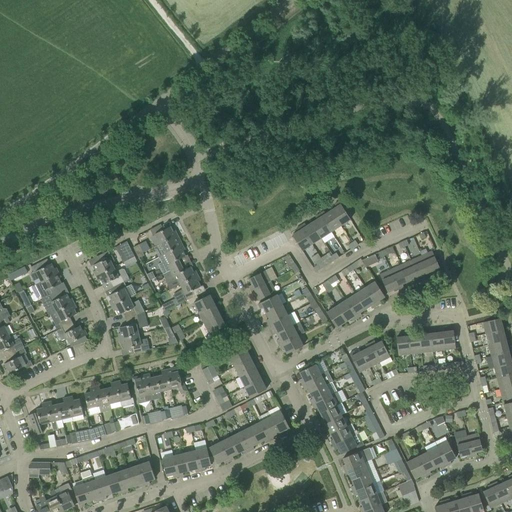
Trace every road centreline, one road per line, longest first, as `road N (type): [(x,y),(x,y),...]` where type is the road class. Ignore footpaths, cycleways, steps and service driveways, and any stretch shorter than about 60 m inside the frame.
road 1 (residential): [(276,370),(378,322),(452,314),(472,373)]
road 2 (residential): [(472,373),(371,393),(393,430),(478,398)]
road 3 (residential): [(226,276),(287,247),(312,279),(420,226)]
road 4 (residential): [(0,396),(103,351),(96,317),(63,250)]
road 5 (residential): [(175,489),(311,430),(276,370)]
road 6 (tertiary): [(0,248),(70,213),(181,187),(197,175)]
road 7 (residential): [(0,215),(160,101)]
road 8 (unclassified): [(160,101),(291,0)]
road 9 (residential): [(20,454),(62,453),(147,429)]
